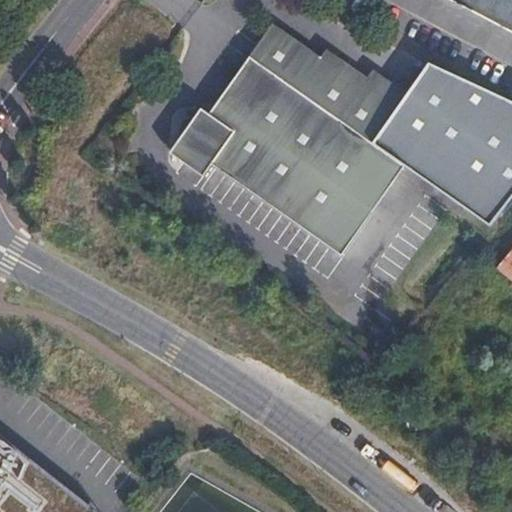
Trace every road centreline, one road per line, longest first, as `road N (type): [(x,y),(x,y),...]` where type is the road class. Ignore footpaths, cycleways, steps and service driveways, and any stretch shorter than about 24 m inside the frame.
road 1 (tertiary): [(401,511),(262,405),(0,249)]
road 2 (tertiary): [(83,0),(0,104)]
